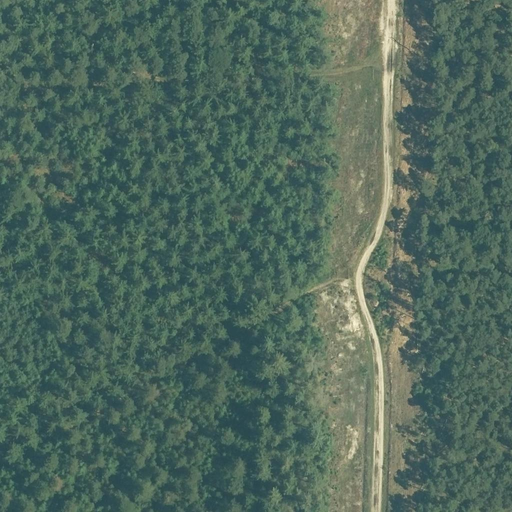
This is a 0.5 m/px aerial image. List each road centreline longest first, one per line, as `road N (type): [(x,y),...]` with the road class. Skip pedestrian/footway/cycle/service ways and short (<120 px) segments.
road 1 (track): [(388,71),(380,227),(360,272),(375,351),(372,511)]
road 2 (track): [(0,460),(360,272)]
road 3 (track): [(388,71),(0,94)]
